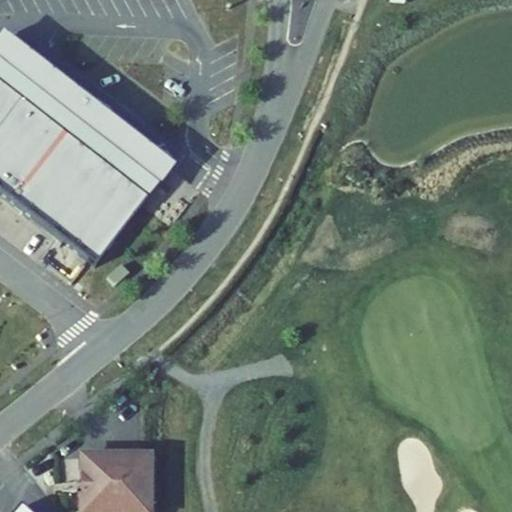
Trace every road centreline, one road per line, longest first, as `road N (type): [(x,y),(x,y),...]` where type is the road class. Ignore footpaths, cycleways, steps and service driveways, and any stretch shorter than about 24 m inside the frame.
road 1 (residential): [(0,433),(177,283),(216,238),(255,169)]
road 2 (residential): [(255,169),(327,0)]
road 3 (residential): [(278,0),(255,169)]
